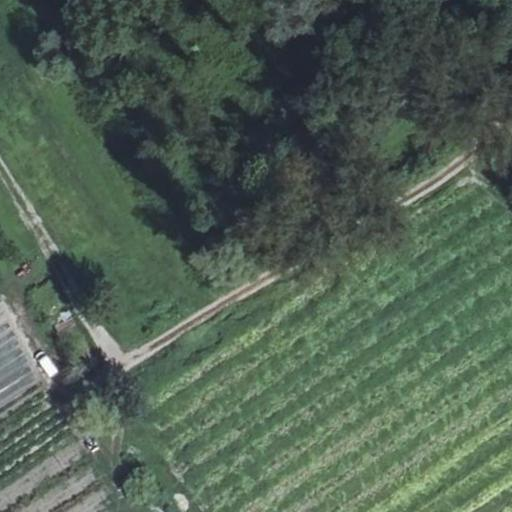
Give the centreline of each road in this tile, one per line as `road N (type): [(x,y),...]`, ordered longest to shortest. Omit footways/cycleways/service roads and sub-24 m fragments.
road 1 (track): [(507,127),(431,182),(109,368),(120,425),(176,511)]
road 2 (track): [(109,368),(0,160)]
road 3 (track): [(511,132),(440,0)]
